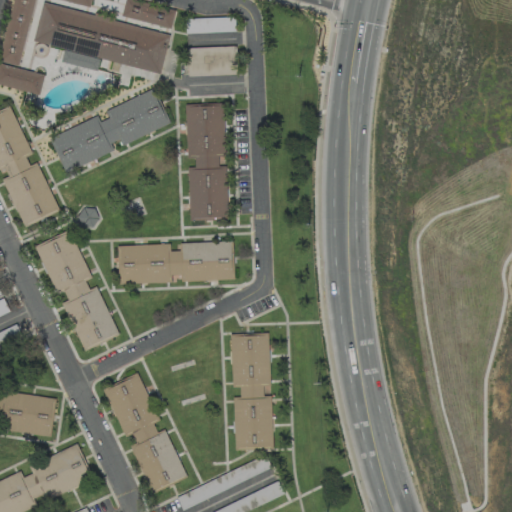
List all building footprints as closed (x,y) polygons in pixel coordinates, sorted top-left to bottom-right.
[(0,84),(38,93),(43,73),(19,68),(33,0),(10,0),(0,51),(0,84)] [(160,72),(168,32),(91,15),(93,6),(89,5),(89,0),(63,0),(73,2),(72,8),(41,1),(32,41),(62,48),(59,62),(96,70),(98,59),(160,72)] [(123,0),(119,16),(169,28),(174,10),(135,0),(123,0)] [(195,74),(218,74),(218,50),(203,50),(203,55),(187,55),(187,70),(195,70),(195,74)] [(168,124),(154,88),(99,110),(101,115),(48,135),(62,171),(113,151),(110,142),(118,139),(120,143),(168,124)] [(188,218),(227,217),(224,165),(217,165),(216,153),(223,153),(221,103),(183,104),(186,157),(193,156),(193,166),(186,166),(188,218)] [(0,109),(0,174),(22,226),(57,211),(36,162),(28,165),(24,155),(29,153),(9,105),(0,109)] [(94,209),(79,208),(78,222),(94,223),(94,209)] [(116,335),(96,285),(87,288),(83,279),(88,277),(69,230),(33,244),(53,293),(62,290),(67,300),(62,302),(81,350),(116,335)] [(116,245),(117,283),(168,281),(168,274),(179,273),(179,281),(232,279),(231,241),(178,242),(178,250),(169,250),(169,243),(116,245)] [(228,333),(230,386),(238,386),(238,395),(231,395),(233,448),(271,447),(267,332),(228,333)] [(102,387),(124,440),(128,439),(149,491),(184,476),(165,428),(156,431),(152,423),(157,421),(137,373),(102,387)] [(0,479),(0,511),(21,511),(36,507),(33,500),(90,479),(77,445),(27,463),(30,473),(21,476),(19,472),(0,479)]
